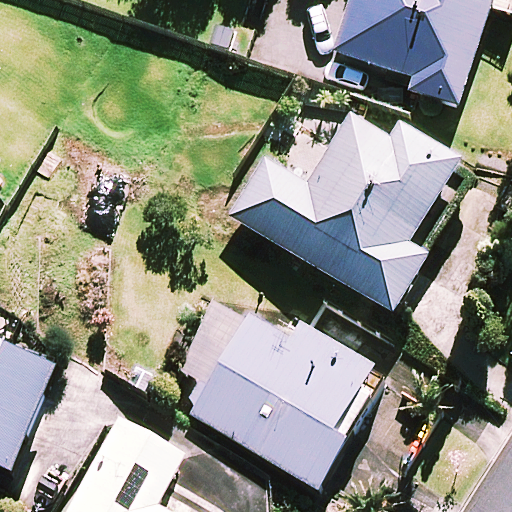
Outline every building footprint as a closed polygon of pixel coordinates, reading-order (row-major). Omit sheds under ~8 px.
[(501,0),(359,0),(340,61),(419,86),(414,100),(464,116),(501,0)] [(392,141),(356,119),(311,191),(267,164),(232,222),(401,327),(438,267),(416,253),(467,172),(399,129),(392,141)] [(190,417),(323,499),(354,449),(352,447),(376,408),(366,401),(381,377),(307,331),(296,348),(260,325),(267,315),(248,304),(242,314),(224,303),(181,373),(207,389),(190,417)] [(62,377),(0,349),(0,472),(17,480),(62,377)] [(165,511),(191,469),(126,430),(76,511),(165,511)]
